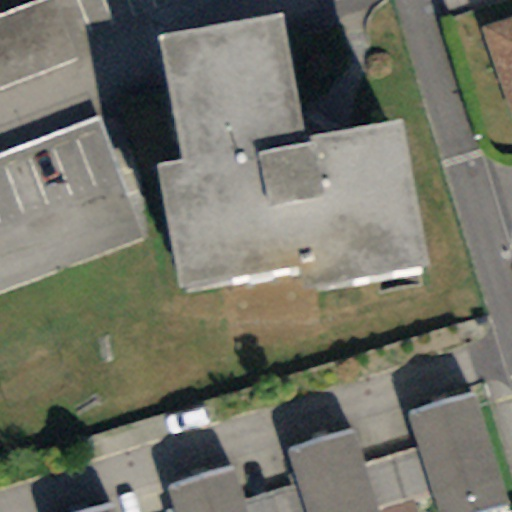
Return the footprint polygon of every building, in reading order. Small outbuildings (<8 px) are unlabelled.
[(0,95),(77,65),(51,0),(50,0),(0,19),(0,95)] [(511,30),(471,44),(499,127),(511,122),(511,30)] [(283,36),(160,57),(180,172),(159,175),(183,309),(423,267),(401,143),(305,160),(283,36)] [(112,137),(0,170),(0,249),(47,235),(59,275),(145,250),(112,137)] [(505,511),(472,407),(410,427),(436,511),(505,511)] [(370,511),(349,445),(284,466),(299,511),(370,511)] [(239,511),(230,479),(166,500),(169,511),(239,511)]
